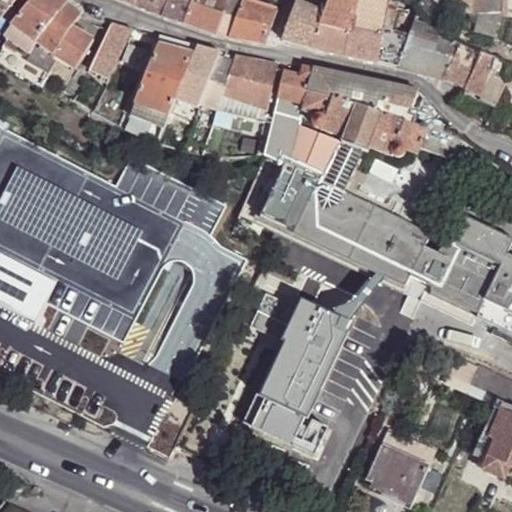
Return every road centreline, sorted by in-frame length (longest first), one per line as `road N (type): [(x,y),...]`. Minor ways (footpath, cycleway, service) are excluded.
road 1 (residential): [(89,0),(228,47),(410,81),(511,151)]
road 2 (primary): [(0,437),(171,511)]
